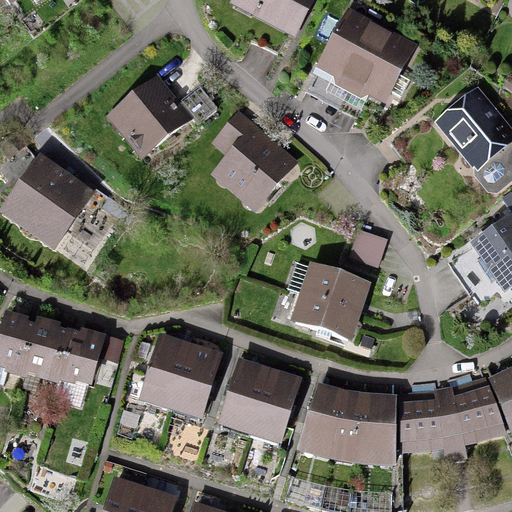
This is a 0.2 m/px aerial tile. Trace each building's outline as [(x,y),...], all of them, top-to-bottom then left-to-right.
[(21,0),(0,0),(8,10),(21,0)] [(310,0),(230,0),(228,5),(288,39),(310,0)] [(349,90),(379,35),(346,16),(315,72),(349,90)] [(379,35),(349,90),(379,107),(410,51),(379,35)] [(140,160),(187,121),(193,128),(213,111),(196,91),(176,108),(154,81),(107,120),(140,160)] [(511,178),(511,140),(466,84),(391,146),(414,173),(452,142),(494,193),(511,178)] [(295,166),(235,115),(210,144),(227,159),(210,179),(253,215),(295,166)] [(87,197),(36,163),(0,216),(0,220),(49,253),(87,197)] [(511,290),(511,228),(508,222),(469,249),(502,297),(511,290)] [(361,233),(355,247),(381,256),(386,243),(361,233)] [(381,256),(355,247),(350,260),(377,270),(381,256)] [(306,297),(358,315),(366,289),(297,265),(288,291),(306,297)] [(358,315),(306,297),(295,327),(347,345),(358,315)] [(0,365),(27,373),(37,334),(24,330),(26,326),(8,321),(0,348),(0,365)] [(37,334),(27,373),(58,382),(69,339),(57,336),(58,332),(39,327),(37,334)] [(69,339),(58,382),(74,386),(88,390),(101,342),(84,338),(82,342),(69,339)] [(174,404),(189,352),(159,343),(143,395),(174,404)] [(189,352),(174,404),(202,412),(217,360),(189,352)] [(253,429),(269,377),(238,368),(223,420),(253,429)] [(511,376),(493,385),(509,425),(511,432),(511,376)] [(269,377),(253,429),(280,437),(296,385),(269,377)] [(395,399),(395,405),(394,446),(403,446),(402,455),(445,450),(462,447),(506,435),(503,427),(509,425),(493,385),(492,380),(452,393),(451,390),(436,393),(436,396),(395,399)] [(332,452),(344,398),(319,392),(304,446),(332,452)] [(356,456),(362,402),(344,398),(332,452),(356,456)] [(362,402),(356,456),(394,459),(394,446),(395,405),(362,402)] [(325,488),(291,479),(284,502),(319,511),(325,488)] [(138,511),(144,495),(115,485),(106,511),(138,511)] [(348,511),(353,492),(325,488),(319,511),(323,511),(348,511)] [(392,511),(393,493),(353,492),(348,511),(392,511)] [(144,495),(138,511),(169,511),(172,503),(144,495)]
